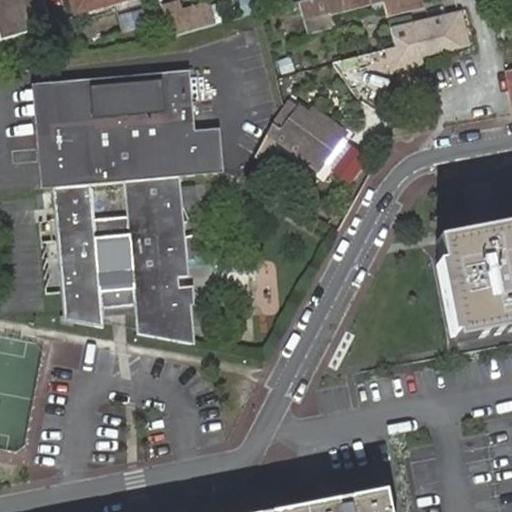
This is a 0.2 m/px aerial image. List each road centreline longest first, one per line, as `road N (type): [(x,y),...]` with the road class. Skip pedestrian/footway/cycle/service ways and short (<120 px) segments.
road 1 (residential): [(511,145),(419,165),(402,178),(260,434)]
road 2 (residential): [(0,511),(234,468),(260,434)]
